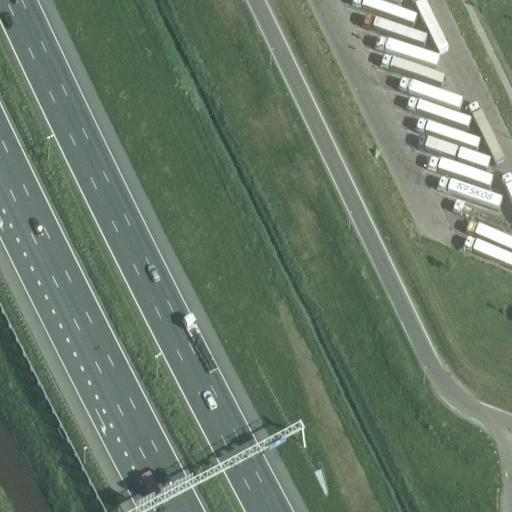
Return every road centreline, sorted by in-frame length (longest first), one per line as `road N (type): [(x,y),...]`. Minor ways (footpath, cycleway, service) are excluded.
road 1 (motorway): [(269,511),(19,0)]
road 2 (motorway): [(0,152),(179,511)]
